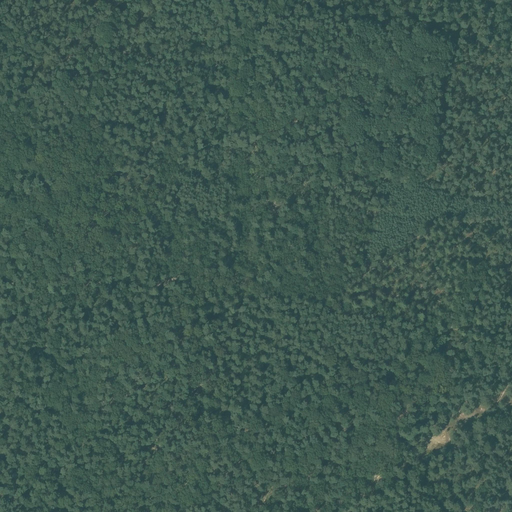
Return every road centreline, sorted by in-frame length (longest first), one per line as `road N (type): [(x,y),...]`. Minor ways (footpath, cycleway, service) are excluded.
road 1 (track): [(314,293),(281,295),(228,268),(194,268),(160,281),(70,345),(0,352)]
road 2 (track): [(314,293),(340,288),(417,232),(511,211)]
